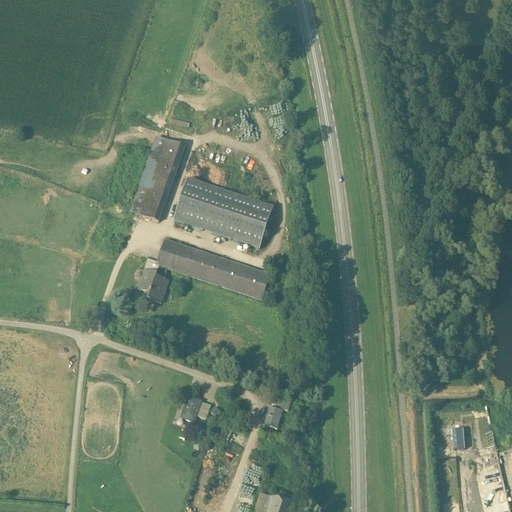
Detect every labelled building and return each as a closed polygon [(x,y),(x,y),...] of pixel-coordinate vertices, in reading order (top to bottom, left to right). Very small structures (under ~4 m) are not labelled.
[(159,224),(185,148),(156,138),(130,213),(159,224)] [(260,250),(274,208),(188,179),(174,221),(260,250)] [(271,275),(165,240),(157,263),(148,260),(145,272),(139,290),(150,294),(148,300),(160,304),(168,282),(164,281),(168,271),(197,280),(196,284),(203,286),(205,283),(262,302),(271,275)] [(135,299),(143,302),(146,295),(137,292),(135,299)] [(207,420),(211,407),(202,404),(203,402),(188,397),(180,420),(195,425),(197,417),(207,420)] [(271,405),(282,408),(282,410),(289,412),(291,401),(279,398),(279,399),(273,398),(271,405)] [(269,408),(264,426),(277,430),(282,412),(281,412),(270,409),(269,408)] [(453,437),(454,451),(465,450),(463,429),(452,430),(452,431),(453,437)] [(298,511),(300,508),(260,495),(254,511),(298,511)]
